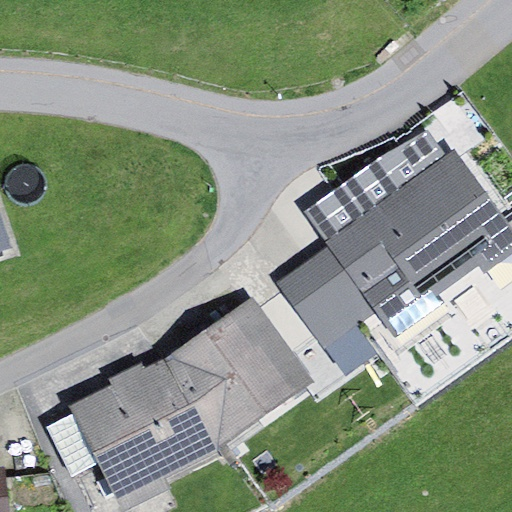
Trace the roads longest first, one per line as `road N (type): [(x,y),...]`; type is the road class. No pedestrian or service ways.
road 1 (residential): [(285,153),(224,246),(146,305),(0,372)]
road 2 (residential): [(285,153),(208,118),(0,94)]
road 3 (residential): [(509,0),(285,153)]
